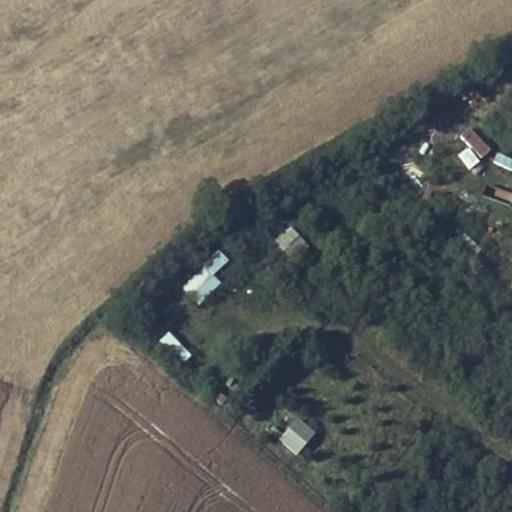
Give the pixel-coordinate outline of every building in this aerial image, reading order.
[(473,126),(463,132),(479,159),(489,153),(473,126)] [(270,245),(289,263),(307,244),(288,226),(270,245)] [(196,302),(234,266),(219,250),(180,286),(196,302)] [(160,341),(183,363),(192,354),(169,332),(160,341)] [(301,454),(315,430),(293,417),(280,442),(301,454)]
